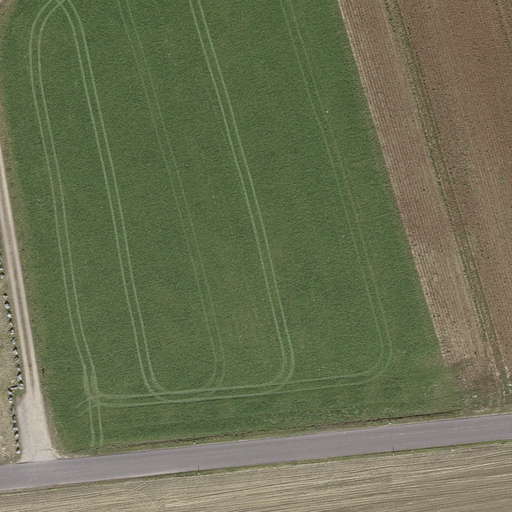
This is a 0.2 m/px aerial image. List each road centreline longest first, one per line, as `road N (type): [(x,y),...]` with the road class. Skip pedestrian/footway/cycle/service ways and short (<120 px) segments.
road 1 (tertiary): [(511,425),(0,474)]
road 2 (track): [(17,263),(48,469)]
